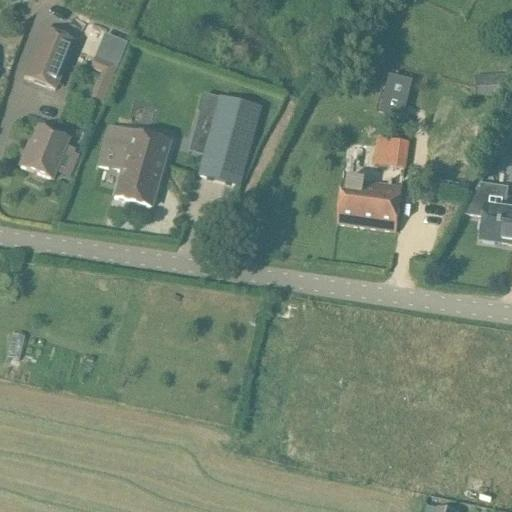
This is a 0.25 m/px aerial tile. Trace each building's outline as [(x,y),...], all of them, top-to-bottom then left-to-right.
[(35,0),(7,0),(10,8),(35,0)] [(74,46),(43,33),(24,81),(55,93),(74,46)] [(103,77),(93,99),(102,103),(117,66),(96,57),(90,72),(103,77)] [(510,96),(508,75),(476,77),(477,99),(510,96)] [(390,81),(381,119),(403,125),(413,87),(390,81)] [(261,112),(219,100),(198,179),(240,189),(261,112)] [(168,146),(110,130),(99,168),(121,175),(114,201),(150,211),(168,146)] [(68,143),(39,131),(29,154),(27,153),(20,170),(52,183),(68,143)] [(377,141),(373,168),(406,172),(410,146),(377,141)] [(401,190),(344,183),(338,226),(395,234),(401,190)] [(470,207),(463,219),(482,222),(479,242),(511,246),(511,211),(505,210),(508,192),(480,188),(470,207)]
